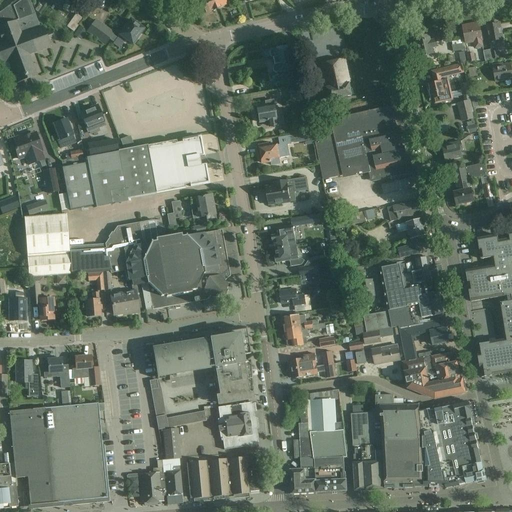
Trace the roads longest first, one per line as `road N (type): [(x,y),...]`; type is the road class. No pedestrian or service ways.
road 1 (residential): [(260,314),(213,39)]
road 2 (residential): [(0,341),(260,314)]
road 3 (residential): [(393,8),(444,229)]
road 4 (residential): [(194,45),(2,119)]
road 5 (residential): [(260,314),(278,507)]
road 6 (unknown): [(237,179),(308,167),(318,197),(310,206),(243,219)]
road 7 (residential): [(213,39),(332,11),(393,8)]
road 8 (residential): [(479,387),(444,229)]
